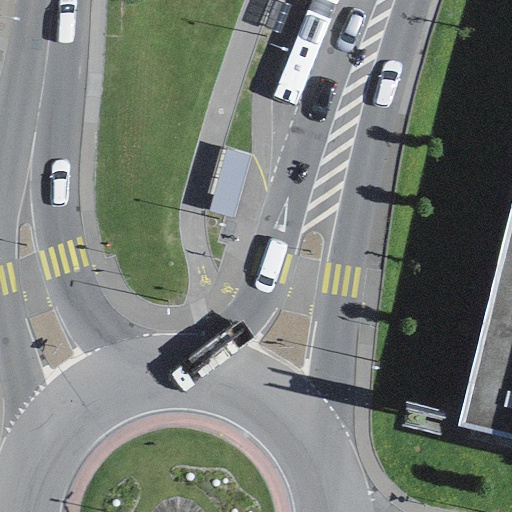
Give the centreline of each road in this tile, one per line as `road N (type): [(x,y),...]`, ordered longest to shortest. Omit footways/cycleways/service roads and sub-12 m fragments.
road 1 (secondary): [(313,452),(338,279),(395,0)]
road 2 (secondary): [(371,0),(321,111),(261,291),(204,374)]
road 3 (secondary): [(135,377),(77,308),(53,242),(52,0)]
road 4 (secondary): [(51,0),(0,153)]
road 5 (secondary): [(0,308),(25,402),(48,437)]
road 6 (secondary): [(313,452),(267,401),(204,374)]
